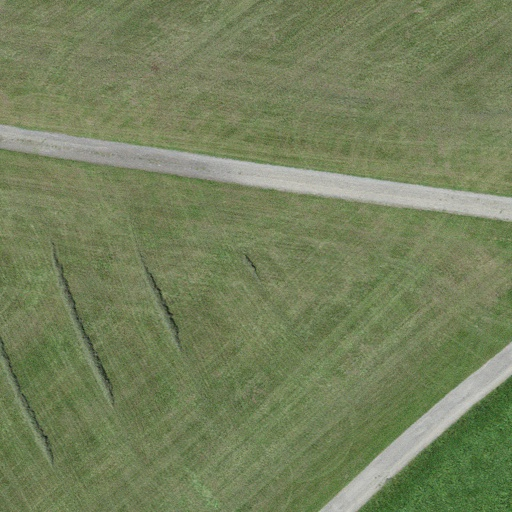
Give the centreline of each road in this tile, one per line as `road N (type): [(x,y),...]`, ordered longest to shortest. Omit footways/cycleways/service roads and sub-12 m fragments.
road 1 (track): [(511,211),(0,140)]
road 2 (track): [(511,362),(342,511)]
